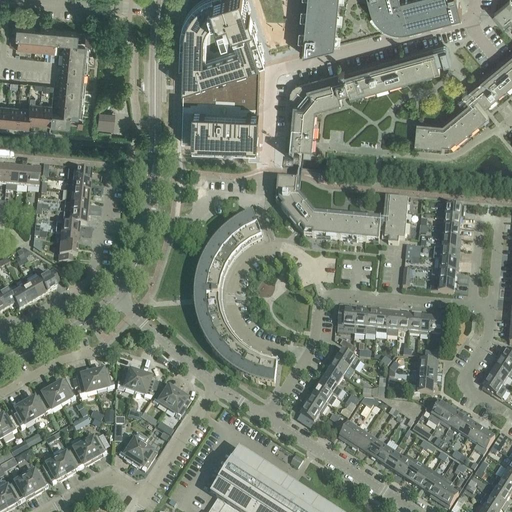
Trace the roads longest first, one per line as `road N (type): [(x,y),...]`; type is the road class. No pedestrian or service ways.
road 1 (residential): [(307,357),(248,337),(235,320),(232,287),(252,256),(283,247),(308,262),(322,296)]
road 2 (tertiary): [(147,229),(159,11)]
road 3 (residential): [(475,0),(469,20),(291,69)]
road 4 (residential): [(491,307),(500,223),(479,221),(471,305)]
road 5 (residential): [(412,511),(265,419)]
road 6 (residential): [(322,296),(471,305)]
road 7 (residential): [(511,419),(464,383),(487,337),(491,307)]
road 8 (residential): [(215,387),(115,297)]
road 9 (tertiary): [(0,365),(61,338),(115,297)]
road 10 (residential): [(159,11),(29,0)]
road 11 (residential): [(146,497),(215,387)]
